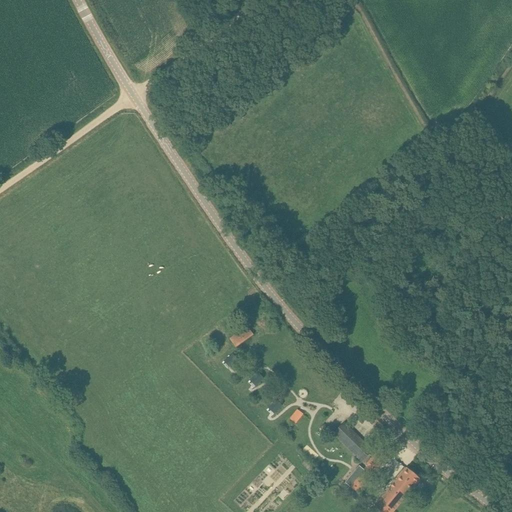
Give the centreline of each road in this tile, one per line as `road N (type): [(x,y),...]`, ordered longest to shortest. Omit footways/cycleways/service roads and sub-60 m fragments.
road 1 (unclassified): [(501,511),(393,424),(260,282),(78,0)]
road 2 (track): [(254,0),(200,53),(0,191)]
